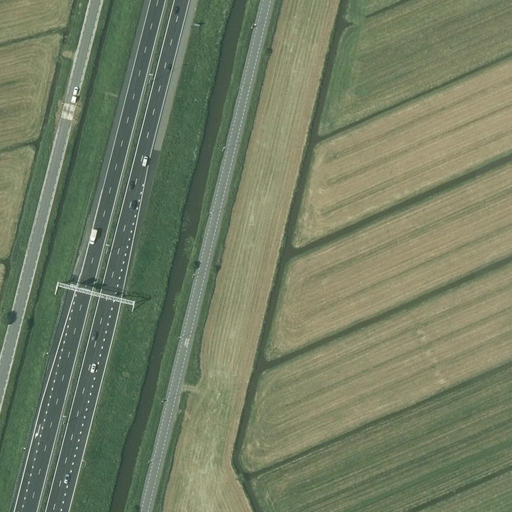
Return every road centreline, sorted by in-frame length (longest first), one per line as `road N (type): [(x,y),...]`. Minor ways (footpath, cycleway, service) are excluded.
road 1 (motorway): [(52,511),(181,0)]
road 2 (motorway): [(157,0),(28,511)]
road 3 (tertiary): [(145,511),(267,0)]
road 4 (tertiary): [(99,0),(0,388)]
